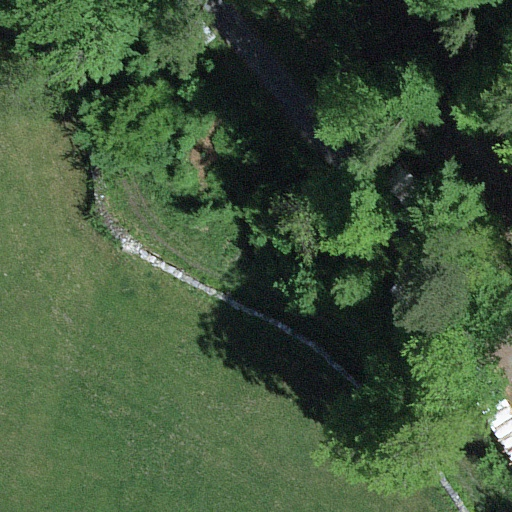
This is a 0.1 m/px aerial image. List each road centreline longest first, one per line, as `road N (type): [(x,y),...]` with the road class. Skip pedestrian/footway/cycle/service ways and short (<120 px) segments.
road 1 (track): [(205,0),(442,293),(511,340)]
road 2 (track): [(511,202),(421,0)]
